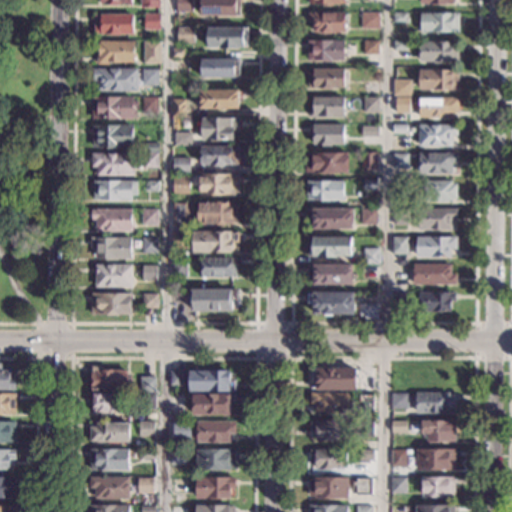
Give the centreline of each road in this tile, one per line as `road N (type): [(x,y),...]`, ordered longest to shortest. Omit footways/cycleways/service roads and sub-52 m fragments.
road 1 (residential): [(278,0),(272,511)]
road 2 (residential): [(56,511),(62,0)]
road 3 (residential): [(492,511),(496,0)]
road 4 (tertiary): [(511,340),(0,341)]
